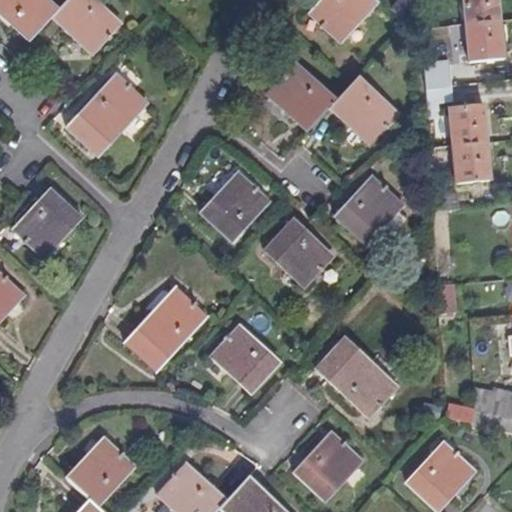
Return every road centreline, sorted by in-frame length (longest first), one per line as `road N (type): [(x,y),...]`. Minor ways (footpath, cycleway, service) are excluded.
road 1 (residential): [(134,229),(0,459)]
road 2 (residential): [(0,459),(60,416),(119,403),(159,402),(240,438)]
road 3 (residential): [(240,438),(274,469),(322,418),(285,384)]
road 4 (residential): [(197,121),(303,207),(322,188)]
road 5 (residential): [(19,140),(134,229)]
road 6 (residential): [(197,121),(134,229)]
